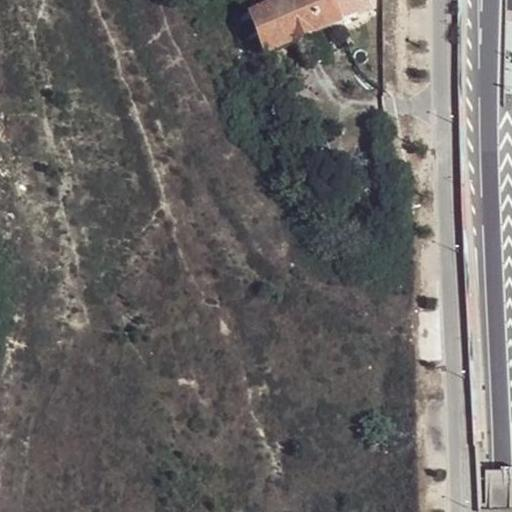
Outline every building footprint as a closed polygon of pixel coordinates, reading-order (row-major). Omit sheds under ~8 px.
[(281,4),(279,0),(246,0),(252,15),(281,4)] [(291,0),(281,4),(252,15),(268,59),(300,45),(320,36),(322,35),(306,0),(291,0)] [(331,0),(306,0),(322,35),(342,28),(331,0)] [(353,0),(331,0),(342,28),(361,20),(353,0)] [(331,63),(320,36),(300,45),(311,71),(331,63)] [(295,68),(277,73),(280,85),(298,80),(295,68)] [(303,112),(309,135),(322,131),(315,108),(303,112)] [(379,138),(383,137),(375,123),(354,129),(354,133),(315,148),(321,164),(380,142),(379,138)]
